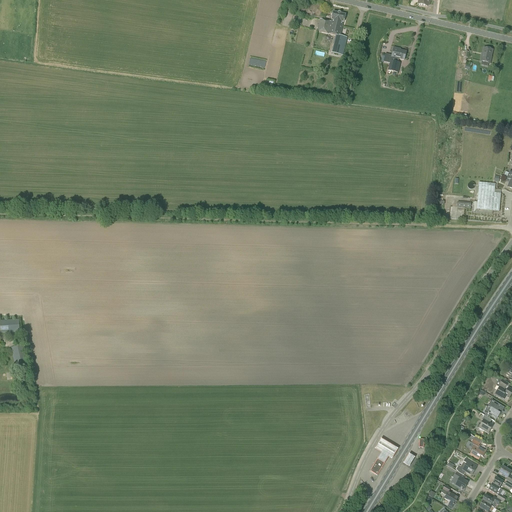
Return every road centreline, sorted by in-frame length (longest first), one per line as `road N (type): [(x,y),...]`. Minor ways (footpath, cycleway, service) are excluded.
road 1 (unclassified): [(342,511),(378,435),(511,242)]
road 2 (primary): [(366,511),(511,277)]
road 3 (secondary): [(344,0),(511,40)]
